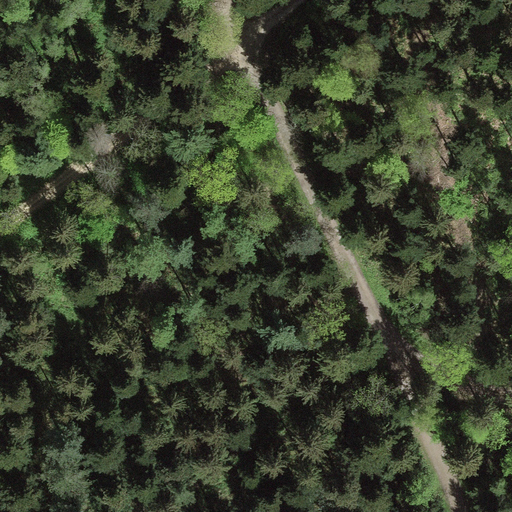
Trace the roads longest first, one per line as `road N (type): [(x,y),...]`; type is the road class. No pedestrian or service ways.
road 1 (track): [(458,511),(448,475),(220,0)]
road 2 (track): [(0,214),(292,0)]
road 3 (track): [(379,328),(441,375),(511,399)]
